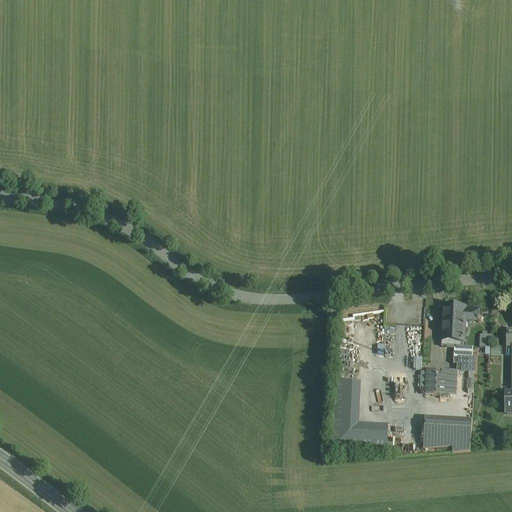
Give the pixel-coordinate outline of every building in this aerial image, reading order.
[(465,330),(465,308),(443,307),(442,329),(465,330)] [(480,310),(465,310),(465,320),(479,321),(480,310)] [(465,330),(442,329),(442,347),(464,349),(465,330)] [(481,356),(502,356),(502,347),(490,346),(491,335),(482,335),(481,356)] [(470,358),(454,357),(454,358),(453,365),(457,365),(457,371),(457,372),(469,372),(470,358)] [(449,373),(426,372),(425,396),(445,397),(446,389),(456,390),(457,374),(449,373)] [(362,385),(337,384),(334,448),(387,451),(389,428),(360,427),(362,385)] [(472,421),(425,419),(424,450),(452,448),(453,454),(471,452),(472,421)]
